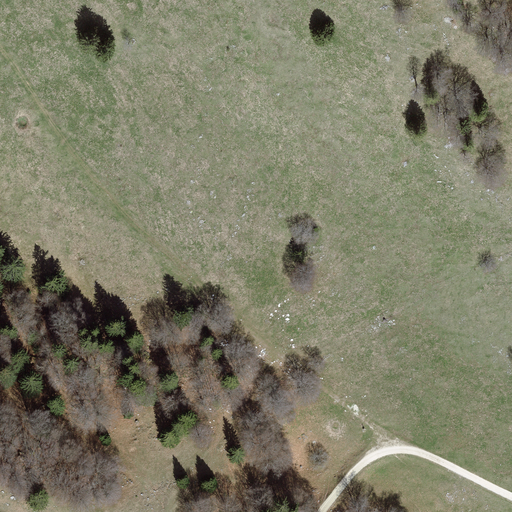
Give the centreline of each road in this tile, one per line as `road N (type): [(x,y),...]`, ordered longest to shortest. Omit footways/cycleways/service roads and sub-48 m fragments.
road 1 (track): [(396,450),(206,300)]
road 2 (track): [(396,450),(511,496)]
